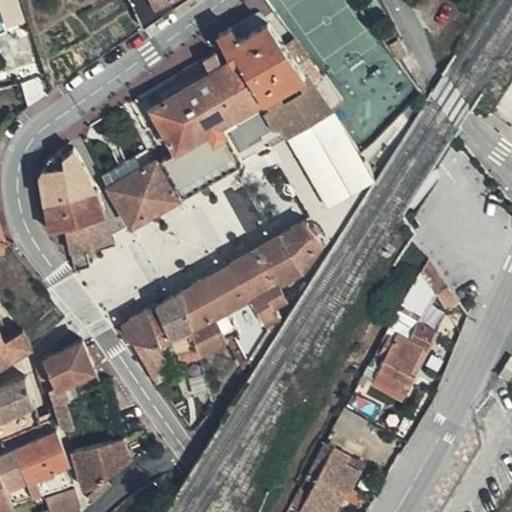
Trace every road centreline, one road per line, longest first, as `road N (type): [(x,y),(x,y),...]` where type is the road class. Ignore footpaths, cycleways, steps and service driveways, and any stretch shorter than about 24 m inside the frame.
road 1 (tertiary): [(184,442),(18,203),(18,165),(37,134),(220,0)]
road 2 (tertiary): [(511,287),(394,511)]
road 3 (unknown): [(90,313),(275,206)]
road 4 (residential): [(511,163),(468,125),(395,0)]
